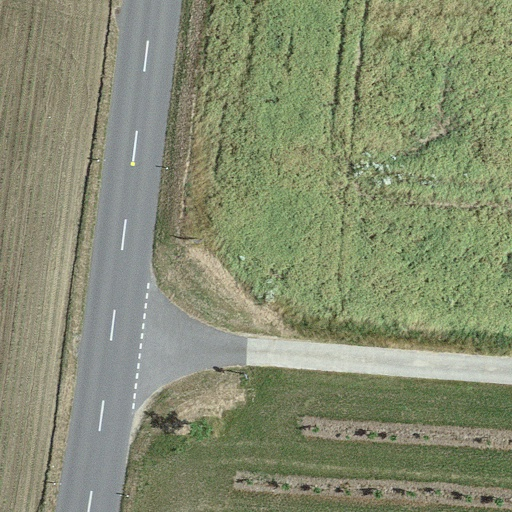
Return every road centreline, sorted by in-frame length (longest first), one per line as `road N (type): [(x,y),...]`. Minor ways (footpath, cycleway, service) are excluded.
road 1 (tertiary): [(76,511),(140,0)]
road 2 (track): [(98,331),(511,363)]
